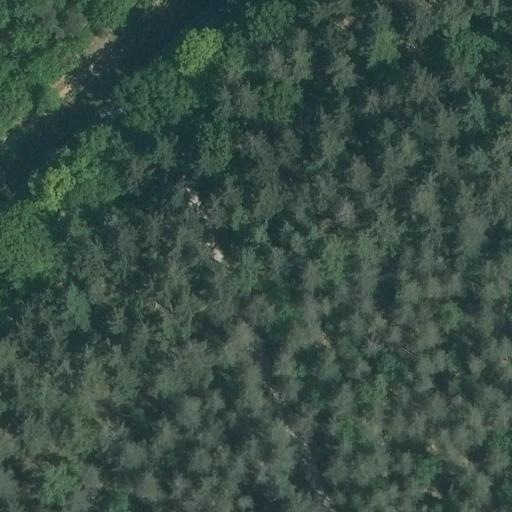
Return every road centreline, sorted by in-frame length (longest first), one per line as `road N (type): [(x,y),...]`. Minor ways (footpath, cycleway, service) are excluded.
road 1 (unclassified): [(0,281),(291,0)]
road 2 (track): [(511,62),(220,151),(199,176),(196,207)]
road 3 (track): [(326,511),(196,207)]
road 4 (primary): [(0,226),(234,0)]
